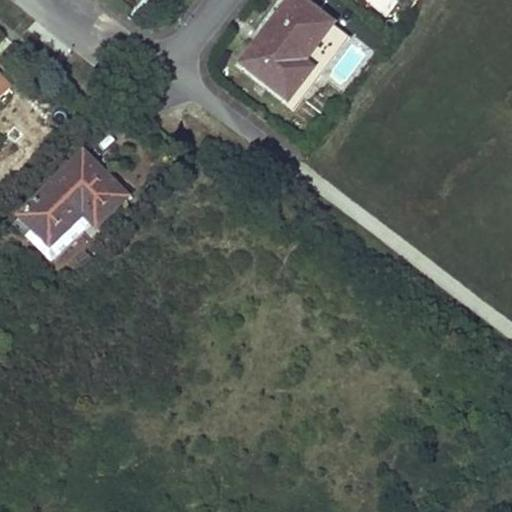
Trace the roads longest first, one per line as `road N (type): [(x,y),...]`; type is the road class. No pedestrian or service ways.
road 1 (residential): [(166,68),(289,161)]
road 2 (residential): [(166,68),(31,0)]
